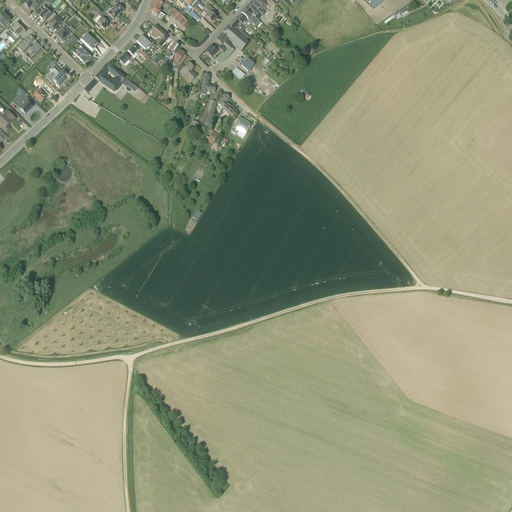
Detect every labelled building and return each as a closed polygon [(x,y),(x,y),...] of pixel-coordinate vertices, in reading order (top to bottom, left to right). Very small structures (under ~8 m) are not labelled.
[(29,9),(31,7),(35,10),(43,2),(40,0),(28,0),(24,4),(26,5),(25,6),(27,8),(28,7),(29,9)] [(114,3),(116,4),(112,9),(113,10),(112,10),(120,17),(119,16),(124,11),(119,7),(122,4),(119,2),(116,0),(117,0),(114,3)] [(161,9),(163,5),(154,0),(151,10),(151,13),(157,17),(162,20),(165,16),(161,12),(162,10),(161,9)] [(154,0),(163,5),(165,6),(165,5),(170,8),(171,6),(167,2),(161,0),(154,0)] [(196,0),(193,0),(189,6),(200,16),(203,12),(200,9),(196,6),(199,3),(196,0)] [(253,0),(245,9),(257,19),(256,19),(262,24),(259,21),(265,14),(261,11),(266,5),(260,0),(253,0)] [(35,14),(38,17),(39,16),(41,18),(40,18),(44,21),(46,19),(47,20),(54,12),(51,9),(48,11),(47,10),(47,9),(44,6),(41,9),(40,9),(35,14)] [(209,21),(212,23),(216,18),(213,15),(215,12),(208,6),(203,11),(208,15),(205,17),(208,20),(209,21)] [(103,15),(101,13),(97,9),(95,12),(99,16),(95,20),(105,30),(108,27),(107,26),(108,24),(106,22),(108,19),(103,15)] [(103,15),(108,19),(109,21),(112,18),(114,21),(116,19),(117,20),(120,17),(112,10),(113,10),(112,9),(107,14),(104,10),(101,13),(103,15)] [(257,19),(245,9),(241,14),(251,22),(253,20),(259,25),(260,24),(261,25),(262,24),(256,19),(257,19)] [(175,10),(174,10),(170,14),(177,20),(182,25),(186,20),(181,16),(175,10)] [(3,13),(0,15),(0,23),(4,28),(11,20),(6,15),(8,14),(5,11),(3,13)] [(54,14),(48,20),(50,23),(48,25),(50,27),(50,28),(50,29),(52,31),(52,30),(53,31),(60,24),(57,21),(59,19),(54,14)] [(240,15),(236,20),(246,29),(249,31),(254,36),(256,33),(246,25),(248,23),(246,21),(240,15)] [(246,42),(249,38),(246,35),(243,32),(246,29),(236,20),(236,19),(228,27),(246,42)] [(10,37),(15,42),(25,32),(22,28),(21,29),(20,27),(16,23),(8,32),(12,35),(10,37)] [(59,34),(57,36),(59,38),(63,42),(73,32),(69,28),(70,28),(65,23),(56,31),(59,34)] [(155,26),(155,27),(151,31),(161,39),(156,44),(160,47),(168,38),(155,26)] [(221,45),(227,52),(228,53),(233,47),(227,41),(229,40),(228,40),(230,38),(235,42),(232,45),(241,53),(248,44),(246,42),(228,27),(222,34),(216,40),(221,45)] [(93,48),(95,47),(98,44),(97,44),(88,34),(87,34),(89,36),(84,41),(82,40),(92,51),(94,49),(93,48)] [(145,50),(153,42),(145,35),(145,36),(143,37),(142,36),(137,42),(145,50)] [(18,48),(25,55),(29,50),(33,54),(28,58),(33,63),(45,51),(36,43),(31,48),(29,45),(34,40),(30,36),(18,48)] [(73,36),(67,42),(71,47),(78,40),(78,41),(79,41),(73,36)] [(175,44),(171,48),(170,50),(165,57),(162,64),(165,66),(169,59),(171,55),(173,53),(174,55),(179,47),(175,44)] [(227,52),(221,45),(218,48),(221,51),(225,54),(227,52)] [(138,56),(140,54),(140,53),(135,48),(133,46),(128,52),(130,53),(130,54),(133,57),(135,54),(138,56)] [(79,54),(77,57),(84,64),(87,62),(86,60),(87,59),(88,60),(90,57),(80,47),(76,51),(79,54)] [(212,58),(217,52),(211,47),(205,52),(212,58)] [(149,57),(142,51),(140,53),(140,54),(144,57),(146,60),(149,57)] [(187,57),(183,54),(178,51),(175,56),(176,57),(174,61),(175,61),(173,64),(179,68),(187,57)] [(128,61),(129,61),(136,68),(139,65),(132,57),(130,59),(125,55),(123,57),(122,56),(122,57),(119,60),(124,65),(128,61)] [(241,66),(249,72),(255,65),(247,59),(241,66)] [(101,72),(95,79),(98,81),(99,82),(104,86),(113,92),(115,92),(121,84),(122,84),(126,79),(108,65),(107,64),(104,68),(116,78),(115,79),(111,83),(103,77),(102,76),(104,74),(101,72)] [(189,64),(182,70),(180,72),(191,83),(197,76),(192,70),(194,68),(189,64)] [(62,72),(55,65),(50,70),(54,74),(53,75),(52,77),(53,79),(54,80),(54,81),(57,84),(56,85),(59,89),(68,80),(68,79),(69,80),(71,78),(69,76),(68,77),(66,75),(67,75),(63,71),(62,72)] [(204,75),(202,90),(201,95),(205,95),(206,94),(207,91),(214,93),(216,87),(207,86),(209,76),(204,75)] [(95,79),(89,85),(92,88),(98,81),(95,79)] [(39,90),(34,95),(42,103),(46,99),(44,98),(52,90),(45,83),(41,87),(47,93),(44,97),(42,95),(43,93),(39,90)] [(127,87),(134,92),(138,88),(131,83),(127,87)] [(304,90),(300,93),(306,99),(309,96),(304,90)] [(222,109),(232,118),(237,112),(226,103),(229,99),(225,95),(217,105),(222,109)] [(20,109),(25,115),(32,108),(27,103),(30,101),(27,98),(22,102),(25,105),(20,109)] [(216,103),(211,101),(204,123),(209,125),(210,125),(214,113),(213,113),(216,103)] [(1,127),(6,132),(10,128),(8,126),(15,119),(8,112),(0,119),(0,124),(2,126),(1,127)] [(243,121),(239,119),(233,129),(242,134),(243,131),(247,133),(251,125),(243,120),(243,121)] [(193,122),(192,121),(190,127),(197,129),(199,123),(193,122)] [(204,140),(207,141),(213,144),(217,136),(218,134),(213,131),(209,138),(206,136),(204,140)]
